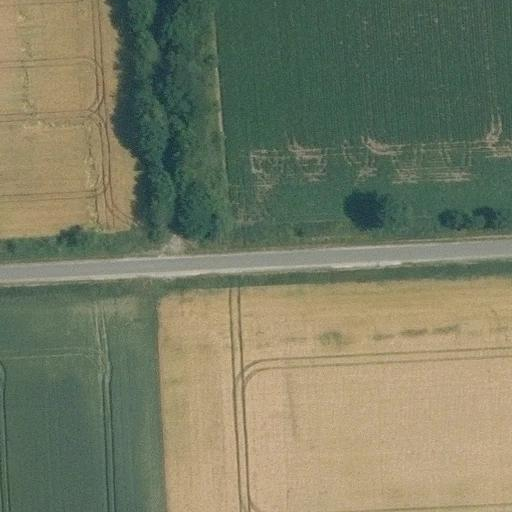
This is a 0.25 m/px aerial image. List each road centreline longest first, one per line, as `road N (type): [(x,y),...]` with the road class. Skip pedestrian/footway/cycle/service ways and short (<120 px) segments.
road 1 (unclassified): [(511,248),(0,278)]
road 2 (track): [(158,0),(178,269)]
